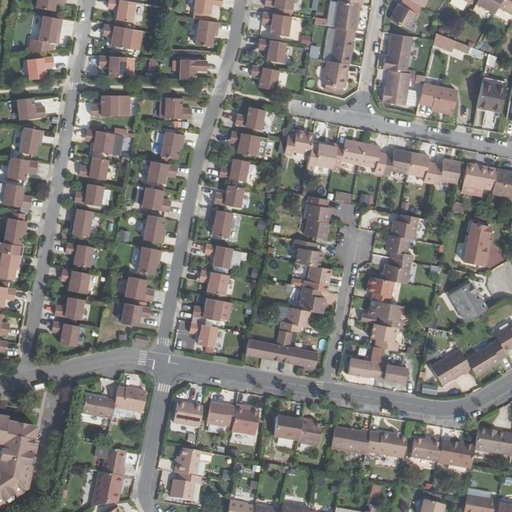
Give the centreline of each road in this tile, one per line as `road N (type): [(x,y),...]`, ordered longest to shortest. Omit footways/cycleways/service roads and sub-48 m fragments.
road 1 (residential): [(90,0),(23,379)]
road 2 (residential): [(159,361),(196,166),(240,0)]
road 3 (residential): [(511,380),(453,409),(326,389)]
road 4 (residential): [(326,389),(168,362)]
road 5 (residential): [(359,120),(511,150)]
road 6 (residential): [(168,362),(144,489),(152,511)]
road 7 (residential): [(355,243),(326,389)]
road 8 (residential): [(159,361),(117,357),(23,379)]
road 9 (residential): [(359,120),(378,0)]
